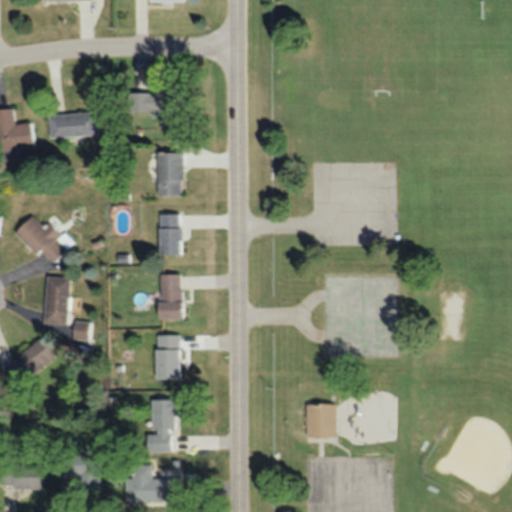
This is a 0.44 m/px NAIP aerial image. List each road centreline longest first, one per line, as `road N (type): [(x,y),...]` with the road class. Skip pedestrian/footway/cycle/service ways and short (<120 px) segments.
road 1 (tertiary): [(239,511),(235,0)]
road 2 (residential): [(0,62),(115,51),(236,52)]
